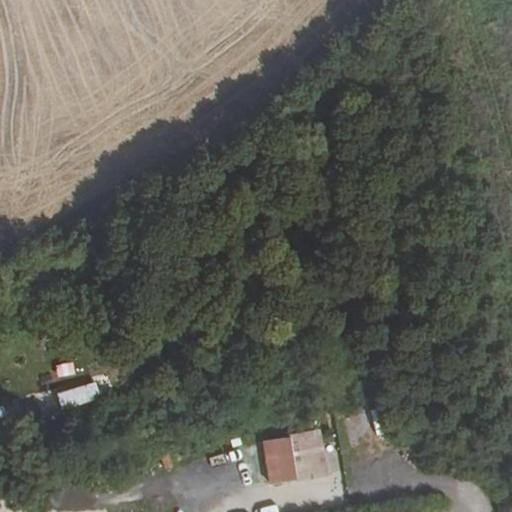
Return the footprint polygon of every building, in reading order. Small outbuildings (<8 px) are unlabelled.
[(58,391),(62,408),(100,399),(96,381),(58,391)] [(37,395),(45,415),(61,409),(54,389),(37,395)] [(322,433),(264,436),(266,480),(337,476),(336,449),(323,450),(322,433)] [(222,451),(225,474),(251,471),(248,448),(222,451)] [(194,475),(216,471),(214,459),(192,463),(194,475)] [(175,504),(175,511),(205,511),(205,501),(175,504)]
